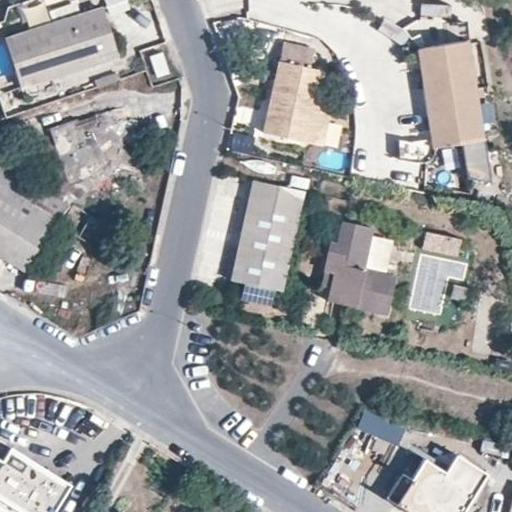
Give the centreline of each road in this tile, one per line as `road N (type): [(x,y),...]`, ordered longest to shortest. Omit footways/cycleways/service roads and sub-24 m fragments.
road 1 (residential): [(174,0),(209,116),(163,315),(122,392)]
road 2 (residential): [(122,392),(311,511)]
road 3 (residential): [(0,319),(122,392)]
